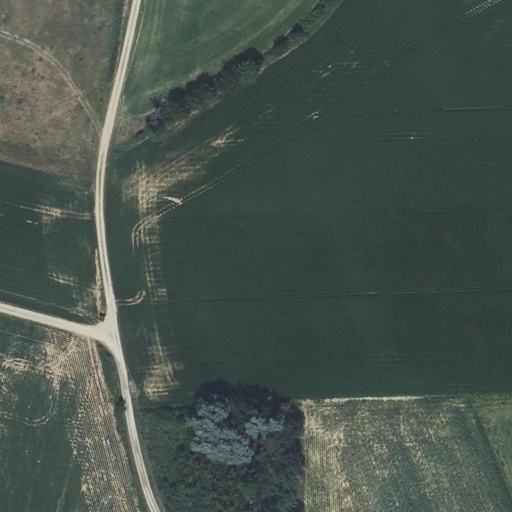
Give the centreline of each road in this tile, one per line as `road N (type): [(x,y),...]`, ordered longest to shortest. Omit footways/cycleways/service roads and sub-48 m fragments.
road 1 (track): [(135,0),(97,185),(111,339)]
road 2 (unclassified): [(111,339),(153,511)]
